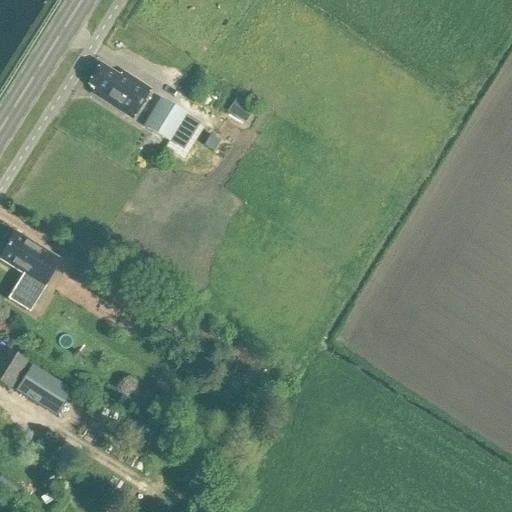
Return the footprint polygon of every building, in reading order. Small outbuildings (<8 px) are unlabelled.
[(121,79),(101,67),(87,89),(93,92),(90,97),(131,123),(151,92),(124,75),(121,79)] [(167,144),(184,115),(157,99),(140,128),(167,144)] [(204,168),(220,144),(207,136),(192,160),(204,168)] [(0,257),(0,261),(34,282),(43,287),(59,260),(14,234),(13,236),(10,238),(8,243),(8,244),(0,257)] [(88,259),(75,282),(110,303),(123,280),(88,259)] [(5,352),(0,359),(0,385),(9,392),(11,389),(26,365),(5,352)] [(32,368),(16,393),(55,418),(71,393),(32,368)]
